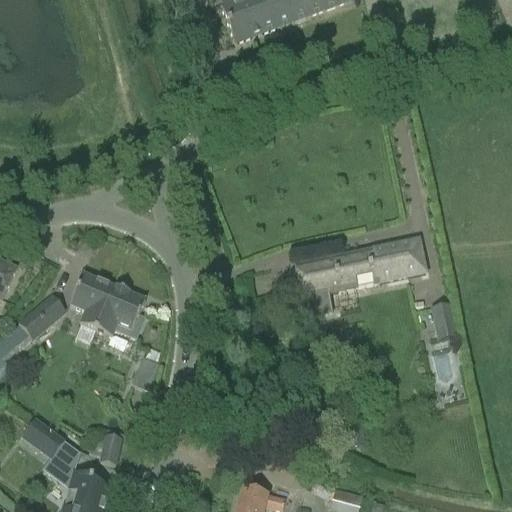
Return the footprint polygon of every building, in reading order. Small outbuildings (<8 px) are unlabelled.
[(292,27),(281,0),(235,0),(237,4),(219,10),(233,49),(291,27),(291,28),(292,27)] [(281,0),(292,27),(345,7),(350,5),(348,0),(281,0)] [(330,317),(327,299),(425,279),(421,264),(417,244),(293,271),(300,304),(301,304),(305,322),(330,317)] [(0,265),(0,305),(0,306),(16,273),(0,265)] [(94,336),(112,292),(81,279),(68,310),(84,317),(78,330),(94,336)] [(112,292),(94,336),(103,340),(110,343),(112,337),(113,335),(134,344),(143,324),(137,321),(144,305),(127,298),(128,297),(114,292),(114,293),(112,292)] [(30,344),(64,316),(51,301),(0,343),(0,363),(3,366),(30,344)] [(450,329),(434,333),(437,346),(453,343),(450,329)] [(156,371),(142,365),(131,390),(146,396),(156,371)] [(50,465),(63,447),(33,425),(20,443),(50,465)] [(347,453),(365,449),(360,428),(342,432),(347,453)] [(114,470),(119,444),(104,441),(99,467),(114,470)] [(103,511),(109,494),(90,488),(92,484),(72,478),(62,511),(103,511)] [(282,511),(284,504),(266,500),(266,499),(241,493),(235,511),(282,511)] [(358,511),(361,502),(334,494),(328,511),(358,511)]
